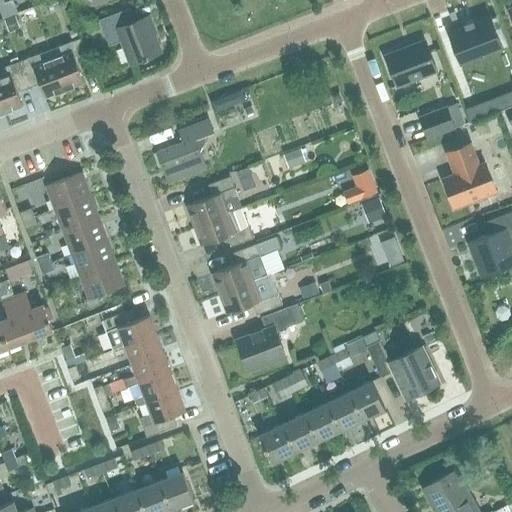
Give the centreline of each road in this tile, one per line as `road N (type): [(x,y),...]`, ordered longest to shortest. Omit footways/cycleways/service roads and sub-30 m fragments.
road 1 (residential): [(265,511),(104,115)]
road 2 (residential): [(500,405),(350,17)]
road 3 (residential): [(203,74),(350,17)]
road 4 (residential): [(373,462),(500,405)]
